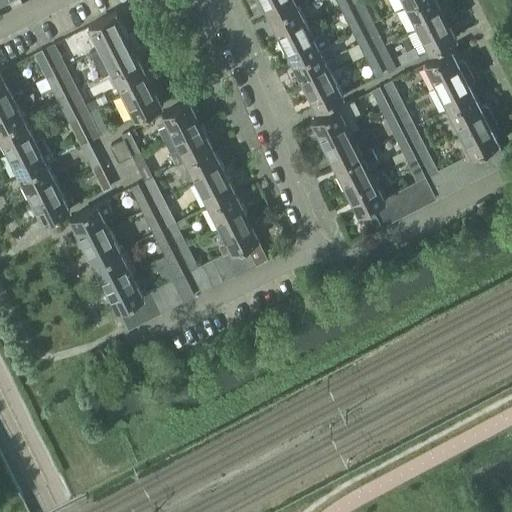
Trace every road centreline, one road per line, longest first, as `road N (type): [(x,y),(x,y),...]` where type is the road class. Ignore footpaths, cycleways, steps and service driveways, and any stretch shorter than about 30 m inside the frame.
road 1 (residential): [(315,247),(210,0)]
road 2 (residential): [(315,247),(351,250),(511,159)]
road 3 (residential): [(146,332),(315,247)]
